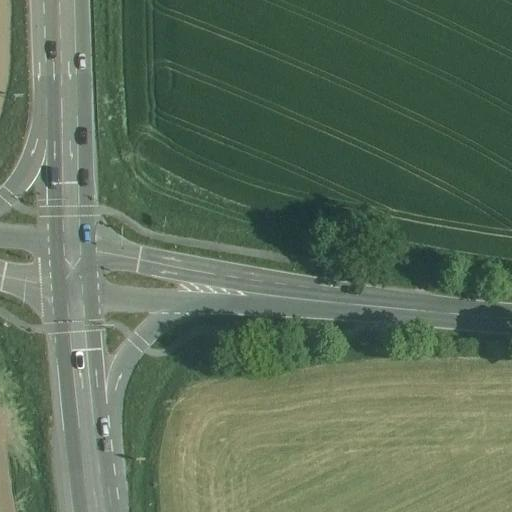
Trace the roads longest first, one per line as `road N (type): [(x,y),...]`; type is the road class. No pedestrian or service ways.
road 1 (secondary): [(445,313),(72,249)]
road 2 (primary): [(88,484),(117,384),(138,344),(163,323),(239,306)]
road 3 (secondary): [(239,306),(445,313)]
road 4 (primary): [(75,294),(88,484)]
road 5 (trunk): [(65,64),(72,249)]
road 6 (secondary): [(75,294),(239,306)]
road 7 (trunk): [(65,64),(31,165),(0,204)]
